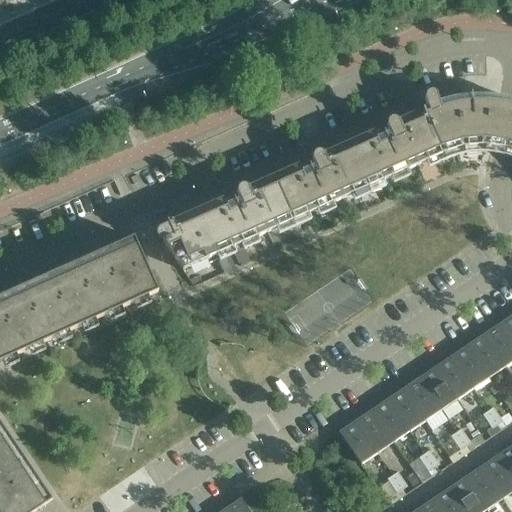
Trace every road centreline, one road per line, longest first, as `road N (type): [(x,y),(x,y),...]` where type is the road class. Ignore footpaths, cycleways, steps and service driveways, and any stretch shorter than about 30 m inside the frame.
road 1 (residential): [(0,274),(184,186),(200,157),(447,53),(511,50)]
road 2 (residential): [(138,511),(511,269)]
road 3 (secondary): [(0,132),(297,0)]
